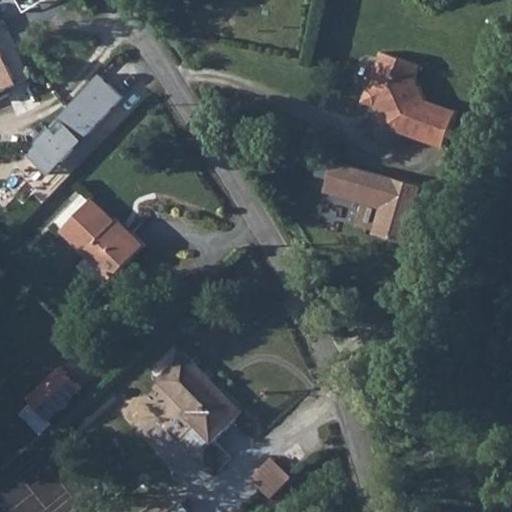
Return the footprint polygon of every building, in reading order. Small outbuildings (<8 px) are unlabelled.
[(0,83),(33,68),(5,12),(0,14),(0,83)] [(386,108),(381,125),(450,148),(463,109),(421,95),(431,64),(384,48),(366,101),(386,108)] [(124,95),(100,73),(58,118),(65,125),(56,135),(50,128),(27,152),(49,174),(124,95)] [(375,234),(411,242),(425,182),(334,160),(326,193),(381,206),(375,234)] [(65,222),(116,270),(147,237),(121,211),(118,213),(95,191),(65,222)] [(188,405),(216,430),(243,406),(215,379),(220,375),(186,342),(162,367),(161,372),(192,400),(188,405)] [(82,384),(63,366),(30,398),(49,416),(82,384)] [(215,379),(243,406),(245,405),(245,400),(220,375),(215,379)] [(273,456),(252,478),(272,497),(293,474),(273,456)] [(281,504),(299,482),(292,477),(274,499),(281,504)]
